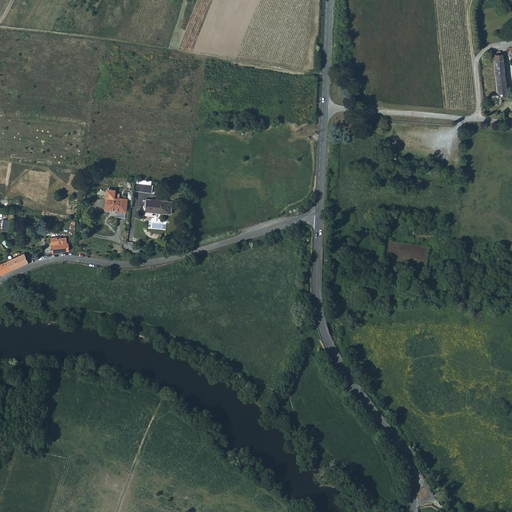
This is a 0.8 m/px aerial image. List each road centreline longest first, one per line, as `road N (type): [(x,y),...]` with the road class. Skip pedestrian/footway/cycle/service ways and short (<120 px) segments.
road 1 (unclassified): [(0,281),(60,258),(126,266),(161,261),(318,216)]
road 2 (track): [(326,74),(0,27)]
road 3 (secondary): [(318,216),(321,326),(412,479)]
road 4 (unclassified): [(324,107),(480,120)]
